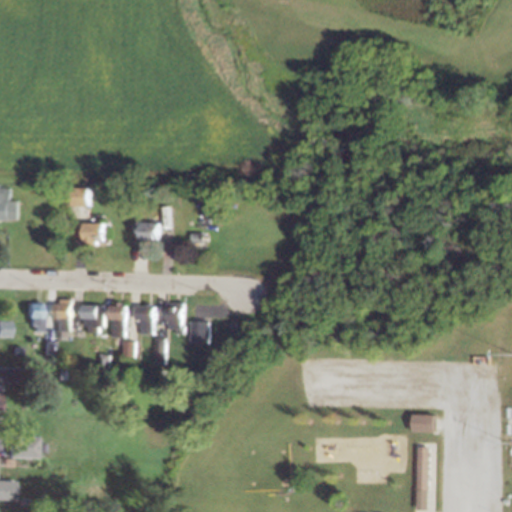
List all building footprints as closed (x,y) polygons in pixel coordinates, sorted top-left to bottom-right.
[(0,219),(16,220),(17,201),(8,200),(9,186),(0,185),(0,219)] [(88,206),(88,188),(72,188),(71,206),(88,206)] [(160,222),(138,222),(138,240),(159,240),(160,222)] [(83,243),(101,243),(102,223),(83,223),(83,243)] [(56,300),(56,331),(72,331),(71,300),(56,300)] [(182,331),(183,302),(167,302),(166,331),(182,331)] [(43,331),(44,303),(29,303),(28,325),(34,325),(34,331),(43,331)] [(104,305),(85,305),(84,332),(103,333),(104,305)] [(112,337),(127,337),(127,306),(112,305),(112,337)] [(154,306),(140,306),(139,334),(154,335),(154,306)] [(0,335),(11,336),(11,320),(0,320),(0,335)] [(209,344),(209,321),(190,321),(190,343),(209,344)] [(165,338),(155,338),(155,363),(165,363),(165,338)] [(123,356),(135,355),(135,341),(123,341),(123,356)] [(0,380),(18,381),(18,367),(0,366),(0,380)] [(433,415),(412,414),(411,432),(433,432),(433,415)] [(8,457),(37,457),(37,436),(9,436),(8,457)] [(426,510),(428,447),(417,446),(415,509),(426,510)] [(14,481),(0,480),(0,499),(14,499),(14,481)]
